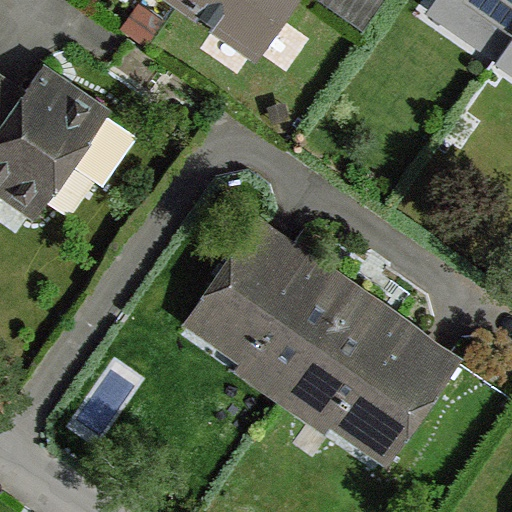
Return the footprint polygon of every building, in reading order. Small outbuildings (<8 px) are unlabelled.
[(160,0),(252,64),(297,0),(160,0)] [(511,0),(440,0),(433,10),(497,56),(511,34),(511,0)] [(511,34),(497,56),(511,65),(511,34)] [(0,203),(28,223),(101,116),(34,70),(22,88),(0,73),(0,203)] [(251,227),(180,330),(382,466),(453,363),(251,227)]
